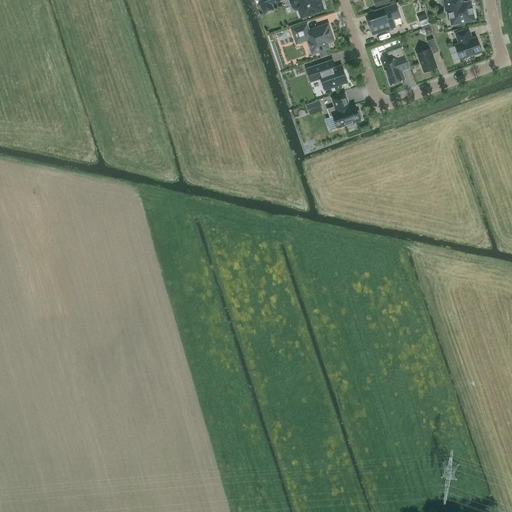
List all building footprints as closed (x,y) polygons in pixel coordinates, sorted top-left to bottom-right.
[(292,0),(292,1),(291,4),(291,6),(292,9),(295,10),(297,11),(300,11),(302,17),(323,10),(320,1),(321,0),(292,0)] [(454,25),(475,21),(471,1),(464,3),(463,0),(443,0),(444,3),(447,3),(448,11),(451,10),(454,25)] [(368,21),(373,35),(386,30),(387,32),(394,29),(393,28),(396,27),(393,20),(401,17),(396,4),(379,10),(381,17),(368,21)] [(425,14),(418,17),(421,27),(429,24),(425,14)] [(327,43),(333,41),(328,25),(309,32),(306,25),(292,30),(296,42),(307,38),(311,48),(313,48),(315,53),(328,48),(327,43)] [(456,46),(461,59),(473,55),(475,55),(479,54),(480,52),(482,51),(477,38),(472,40),(468,28),(455,33),(460,44),(456,46)] [(437,68),(432,54),(438,52),(433,39),(427,41),(430,49),(417,54),(424,73),(437,68)] [(382,63),(386,74),(391,85),(405,80),(402,72),(409,69),(401,48),(388,53),(390,60),(382,63)] [(325,90),(348,83),(342,66),(332,69),(330,61),(307,69),(311,82),(321,79),(325,90)] [(358,83),(350,86),(355,99),(363,96),(358,83)] [(360,119),(362,118),(359,111),(357,111),(355,105),(350,107),(345,93),(332,98),(335,107),(328,110),(330,117),(334,116),(338,128),(347,125),(347,127),(355,124),(354,123),(361,120),(360,119)] [(306,105),(310,115),(322,111),(319,101),(306,105)]
